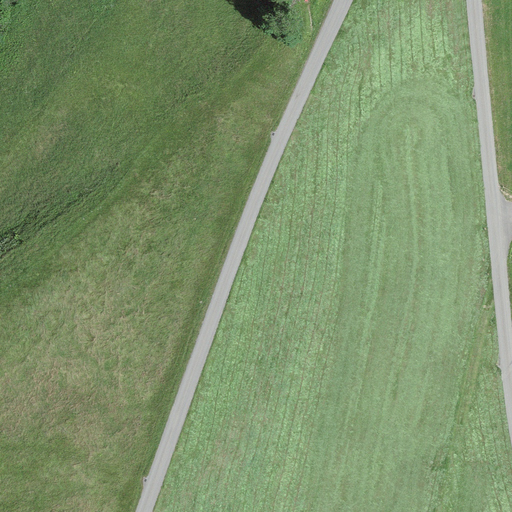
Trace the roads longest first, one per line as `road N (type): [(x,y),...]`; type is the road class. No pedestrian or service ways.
road 1 (unclassified): [(343,0),(257,194),(146,511)]
road 2 (unclassified): [(511,391),(475,0)]
